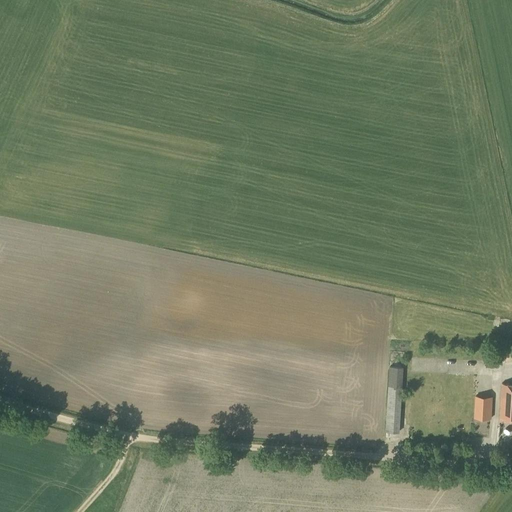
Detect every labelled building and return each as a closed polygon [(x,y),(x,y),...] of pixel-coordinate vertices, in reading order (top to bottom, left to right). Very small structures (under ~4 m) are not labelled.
[(391,363),(392,375),(403,375),(403,362),(391,363)] [(442,381),(415,381),(415,415),(423,415),(423,427),(442,428),(442,381)] [(511,383),(501,383),(500,419),(511,419),(511,383)] [(468,434),(468,394),(452,394),(452,434),(468,434)] [(491,419),(491,410),(492,397),(475,396),(474,418),(491,419)] [(504,455),(507,451),(506,446),(501,445),(497,448),(499,453),(504,455)]
